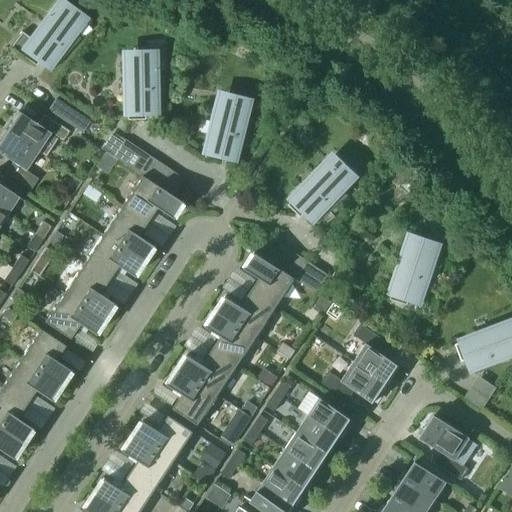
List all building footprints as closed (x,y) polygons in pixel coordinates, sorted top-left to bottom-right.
[(53,68),(80,38),(79,37),(78,38),(72,33),(78,25),(55,8),(43,24),(47,27),(39,38),(35,35),(32,39),(21,31),(9,47),(35,66),(40,59),(53,68)] [(145,120),(145,111),(160,110),(163,70),(161,70),(161,71),(153,71),(153,61),(125,62),(126,120),(145,120)] [(223,155),(238,159),(251,120),(250,120),(250,121),(242,119),(244,109),(217,102),(203,159),(221,163),(223,155)] [(91,121),(73,110),(66,121),(84,132),(91,121)] [(17,111),(5,130),(37,151),(49,133),(62,142),(69,131),(43,113),(36,124),(17,111)] [(25,170),(37,151),(5,130),(0,137),(0,153),(12,162),(4,172),(31,189),(38,179),(25,170)] [(141,175),(121,205),(146,222),(155,208),(170,218),(181,202),(172,196),(184,178),(125,139),(113,157),(141,175)] [(301,218),(307,211),(319,222),(349,196),(348,194),(347,195),(341,190),(349,182),(328,163),(315,177),(318,180),(309,190),(305,187),(288,205),(301,218)] [(0,185),(0,210),(6,214),(17,197),(24,202),(24,201),(0,185)] [(82,195),(95,203),(101,193),(88,185),(82,195)] [(146,222),(121,205),(102,234),(142,261),(152,246),(137,236),(146,222)] [(42,221),(34,233),(42,239),(50,226),(42,221)] [(49,241),(56,246),(63,236),(56,231),(49,241)] [(34,251),(42,239),(34,233),(25,246),(34,251)] [(132,276),(142,261),(102,234),(83,263),(108,280),(117,266),(132,276)] [(410,297),(425,302),(442,265),(440,264),(440,265),(432,263),(435,253),(409,244),(402,263),(407,265),(403,278),(398,276),(390,299),(408,305),(410,297)] [(44,247),(29,270),(38,276),(53,253),(44,247)] [(260,277),(251,291),(276,308),(296,278),(317,292),(329,274),(289,247),(277,266),(256,252),(245,267),(260,277)] [(20,255),(11,267),(19,273),(28,260),(20,255)] [(108,280),(83,263),(63,292),(104,319),(114,304),(99,294),(108,280)] [(11,285),(19,273),(11,267),(3,280),(11,285)] [(12,301),(19,306),(24,297),(15,291),(12,296),(12,301)] [(276,308),(251,291),(242,305),(227,295),(217,310),(257,337),(276,308)] [(63,292),(44,322),(69,339),(78,324),(94,334),(104,319),(63,292)] [(332,302),(322,296),(313,309),(323,315),(332,302)] [(17,314),(8,308),(4,310),(0,315),(12,322),(17,314)] [(222,335),(212,350),(237,366),(257,337),(217,310),(207,325),(222,335)] [(511,358),(510,353),(511,352),(511,329),(510,323),(491,330),(493,335),(480,340),(478,335),(455,344),(462,361),(470,358),(475,373),(511,362),(511,358)] [(367,344),(354,362),(387,383),(399,364),(380,352),(387,341),(360,324),(353,335),(367,344)] [(55,360),(64,345),(39,329),(19,358),(60,385),(70,370),(55,360)] [(278,351),(290,359),(296,350),(283,342),(278,351)] [(237,366),(212,350),(203,363),(188,353),(178,369),(218,396),(237,366)] [(19,358),(0,387),(25,404),(35,390),(50,400),(60,385),(19,358)] [(387,383),(354,362),(342,380),(329,372),(322,382),(348,400),(355,389),(374,402),(387,383)] [(183,393),(173,408),(198,425),(218,396),(178,369),(168,383),(183,393)] [(264,369),(257,379),(272,389),(278,379),(264,369)] [(495,387),(477,376),(463,397),(480,408),(495,387)] [(291,386),(283,381),(275,393),(283,398),(291,386)] [(0,429),(21,443),(31,428),(16,418),(25,404),(0,387),(0,429)] [(275,393),(266,406),(274,411),(283,398),(275,393)] [(320,398),(309,415),(340,436),(352,418),(313,393),(313,394),(320,398)] [(241,410),(251,417),(258,407),(248,401),(241,410)] [(456,460),(470,438),(435,414),(420,437),(442,452),(436,462),(462,480),(469,469),(456,460)] [(175,461),(194,432),(169,415),(159,430),(144,420),(134,434),(175,461)] [(260,415),(252,427),(260,433),(268,420),(260,415)] [(309,415),(297,432),(329,453),(340,436),(309,415)] [(221,436),(234,444),(244,430),(230,422),(221,436)] [(252,445),(260,433),(252,427),(244,440),(252,445)] [(21,443),(0,429),(0,450),(11,458),(21,443)] [(317,470),(329,453),(297,432),(286,449),(317,470)] [(130,473),(155,490),(175,461),(134,434),(124,450),(139,460),(130,473)] [(227,454),(213,445),(205,458),(219,467),(227,454)] [(238,449),(230,461),(238,467),(246,454),(238,449)] [(286,449),(274,467),(306,488),(317,470),(286,449)] [(229,479),(238,467),(230,461),(221,474),(229,479)] [(454,486),(416,461),(404,478),(436,499),(447,482),(453,487),(454,486)] [(511,466),(501,484),(511,491),(511,466)] [(274,467),(263,484),(294,505),(306,488),(274,467)] [(106,478),(96,492),(125,511),(140,511),(155,490),(130,473),(121,488),(106,478)] [(404,478),(393,495),(417,511),(427,511),(436,499),(404,478)] [(267,511),(289,511),(294,505),(263,484),(252,501),(245,496),(245,497),(267,511)] [(125,511),(96,492),(86,508),(92,511),(125,511)] [(417,511),(393,495),(381,511),(417,511)] [(178,505),(187,511),(188,511),(194,503),(184,497),(178,505)] [(187,511),(178,505),(173,502),(168,510),(170,511),(187,511)]
